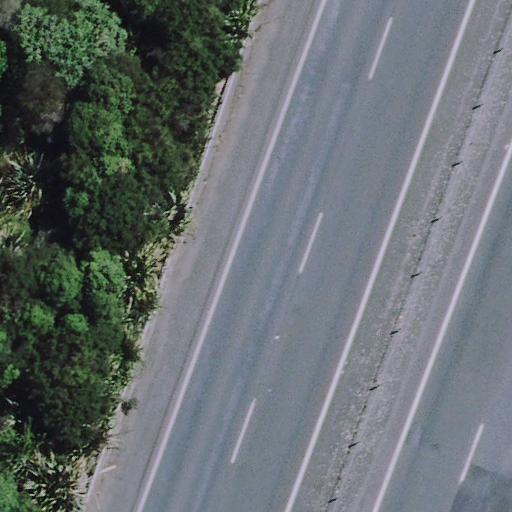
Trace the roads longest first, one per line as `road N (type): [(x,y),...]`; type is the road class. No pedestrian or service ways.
road 1 (motorway): [(209,511),(397,0)]
road 2 (motorway): [(511,343),(449,511)]
